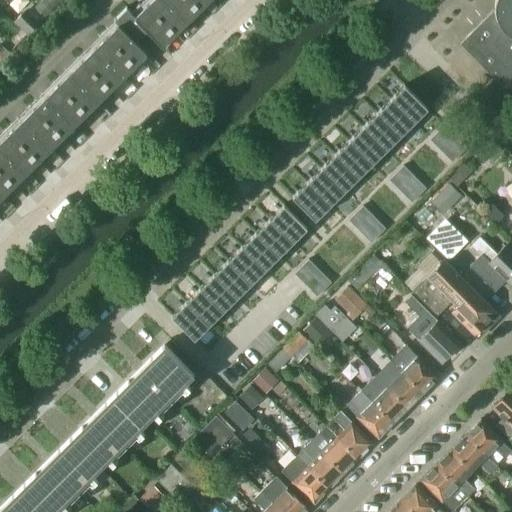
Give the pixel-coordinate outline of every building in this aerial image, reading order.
[(0,195),(146,51),(135,40),(146,29),(160,44),(205,0),(147,0),(133,14),(125,7),(113,19),(117,23),(0,138),(0,195)] [(41,11),(46,5),(41,0),(35,6),(41,11)] [(511,94),(511,93),(511,0),(494,0),(494,1),(494,4),(494,6),(459,41),(511,94)] [(27,34),(39,21),(30,12),(22,12),(14,21),(27,34)] [(10,52),(1,43),(0,43),(0,57),(2,60),(10,52)] [(403,84),(389,98),(400,110),(415,96),(403,84)] [(415,96),(400,110),(412,122),(426,107),(415,96)] [(389,98),(375,112),(387,124),(400,110),(389,98)] [(400,110),(387,124),(398,135),(412,122),(400,110)] [(375,112),(361,126),(373,138),(387,124),(375,112)] [(387,124),(373,138),(384,149),(398,135),(387,124)] [(443,124),(436,131),(442,137),(449,130),(443,124)] [(361,126),(347,140),(359,151),(373,138),(361,126)] [(449,130),(442,137),(447,143),(454,136),(449,130)] [(436,131),(429,138),(434,144),(442,137),(436,131)] [(454,136),(447,143),(453,149),(460,142),(454,136)] [(442,137),(434,144),(440,150),(447,143),(442,137)] [(483,162),(499,146),(490,137),(474,153),(483,162)] [(373,138),(359,151),(370,163),(384,149),(373,138)] [(347,140),(333,154),(345,165),(359,151),(347,140)] [(460,142),(453,149),(459,154),(466,147),(460,142)] [(447,143),(440,150),(446,156),(453,149),(447,143)] [(453,149),(446,156),(451,161),(459,154),(453,149)] [(359,151),(345,165),(356,177),(370,163),(359,151)] [(333,154),(319,167),(331,179),(345,165),(333,154)] [(345,165),(331,179),(342,190),(356,177),(345,165)] [(402,165),(395,172),(401,178),(408,170),(402,165)] [(319,167),(305,181),(317,193),(331,179),(319,167)] [(408,170),(401,178),(407,183),(414,176),(408,170)] [(395,172),(388,179),(394,185),(401,178),(395,172)] [(414,176),(407,183),(412,189),(419,182),(414,176)] [(401,178),(394,185),(399,190),(407,183),(401,178)] [(331,179),(317,193),(328,204),(342,190),(331,179)] [(305,181),(291,195),(303,207),(317,193),(305,181)] [(419,182),(412,189),(418,195),(425,188),(419,182)] [(407,183),(399,190),(405,196),(412,189),(407,183)] [(442,212),(459,195),(448,184),(431,201),(442,212)] [(412,189),(405,196),(411,202),(418,195),(412,189)] [(317,193),(303,207),(314,218),(328,204),(317,193)] [(283,204),(268,218),(280,229),(294,215),(283,204)] [(503,215),(491,204),(482,212),(494,224),(503,215)] [(362,205),(355,212),(360,218),(368,211),(362,205)] [(368,211),(360,218),(366,223),(373,216),(368,211)] [(355,212),(348,219),(353,225),(360,218),(355,212)] [(294,215),(280,229),(291,241),(306,227),(294,215)] [(373,216),(366,223),(372,229),(379,222),(373,216)] [(268,218),(254,232),(266,243),(280,229),(268,218)] [(360,218),(353,225),(359,230),(366,223),(360,218)] [(379,222),(372,229),(377,235),(385,228),(379,222)] [(366,223),(359,230),(365,236),(372,229),(366,223)] [(442,225),(428,238),(448,257),(461,244),(442,225)] [(280,229),(266,243),(277,255),(291,241),(280,229)] [(372,229),(365,236),(370,242),(377,235),(372,229)] [(254,232),(240,245),(252,257),(266,243),(254,232)] [(481,254),(469,265),(494,290),(506,279),(511,284),(511,283),(511,252),(505,246),(497,253),(480,236),(471,244),(481,254)] [(266,243),(252,257),(263,268),(277,255),(266,243)] [(240,245),(227,259),(238,271),(252,257),(240,245)] [(252,257),(238,271),(250,282),(263,268),(252,257)] [(359,288),(381,265),(372,257),(350,280),(359,288)] [(307,258),(300,266),(306,271),(313,264),(307,258)] [(227,259),(213,273),(224,285),(238,271),(227,259)] [(499,315),(443,260),(411,292),(436,316),(452,300),(458,306),(453,311),(475,333),(484,324),(487,327),(499,315)] [(313,264),(306,271),(312,277),(319,270),(313,264)] [(300,266),(293,273),(299,278),(306,271),(300,266)] [(319,270),(312,277),(317,283),(325,276),(319,270)] [(238,271),(224,285),(236,296),(250,282),(238,271)] [(306,271),(299,278),(305,284),(312,277),(306,271)] [(213,273),(199,287),(210,298),(224,285),(213,273)] [(325,276),(317,283),(323,288),(330,281),(325,276)] [(312,277),(305,284),(310,290),(317,283),(312,277)] [(346,308),(360,293),(347,281),(333,295),(346,308)] [(317,283),(310,290),(316,295),(323,288),(317,283)] [(224,285),(210,298),(222,310),(236,296),(224,285)] [(199,287),(185,301),(196,312),(210,298),(199,287)] [(210,298),(196,312),(208,324),(222,310),(210,298)] [(185,301),(171,315),(182,326),(196,312),(185,301)] [(460,343),(420,304),(414,310),(427,323),(429,320),(432,324),(417,339),(441,362),(460,343)] [(196,312),(182,326),(194,338),(208,324),(196,312)] [(330,331),(317,317),(304,330),(318,343),(330,331)] [(293,354),(306,341),(298,332),(285,346),(293,354)] [(145,419),(191,373),(163,345),(117,391),(145,419)] [(437,377),(405,345),(390,360),(422,392),(437,377)] [(277,371),(290,357),(283,349),(269,363),(277,371)] [(422,392),(390,360),(376,375),(407,406),(422,392)] [(263,370),(253,380),(261,389),(272,378),(263,370)] [(407,406),(376,375),(361,390),(393,421),(407,406)] [(249,386),(238,396),(249,407),(259,396),(249,386)] [(511,388),(511,387),(492,406),(502,416),(503,417),(495,425),(509,439),(511,435),(511,388)] [(393,421),(361,390),(347,405),(357,415),(356,415),(378,437),(393,421)] [(98,466),(145,419),(117,391),(70,437),(98,466)] [(234,400),(223,412),(242,429),(253,417),(234,400)] [(371,442),(350,421),(340,411),(334,418),(344,428),(336,436),(357,457),(371,442)] [(234,431),(217,415),(201,431),(218,447),(234,431)] [(501,440),(480,419),(465,434),(486,455),(494,447),(504,457),(511,451),(500,441),(501,440)] [(319,432),(311,441),(321,451),(342,472),(357,457),(336,436),(325,426),(319,432)] [(218,447),(201,431),(194,438),(211,455),(218,447)] [(496,465),(486,455),(465,434),(450,449),(471,470),(479,462),(490,472),(496,465)] [(52,511),(98,466),(70,437),(24,483),(52,511)] [(303,449),(296,455),(327,486),(342,472),(321,451),(311,441),(303,449)] [(184,447),(174,458),(190,474),(201,464),(184,447)] [(463,478),(471,470),(450,449),(435,464),(457,485),(467,495),(474,489),(463,478)] [(327,486),(296,455),(282,470),(292,480),(291,481),(312,502),(327,486)] [(435,464),(420,479),(442,500),(453,510),(467,495),(457,485),(435,464)] [(302,511),(307,507),(286,486),(285,487),(274,476),(260,491),(281,511),(302,511)] [(0,511),(51,511),(52,511),(24,483),(0,507),(0,511)] [(152,508),(164,496),(153,485),(141,497),(152,508)] [(436,506),(414,485),(400,499),(412,511),(441,511),(435,506),(436,506)] [(281,511),(260,491),(254,497),(264,508),(259,511),(281,511)] [(412,511),(400,499),(387,511),(412,511)] [(142,511),(143,511),(134,502),(125,510),(127,511),(142,511)]
